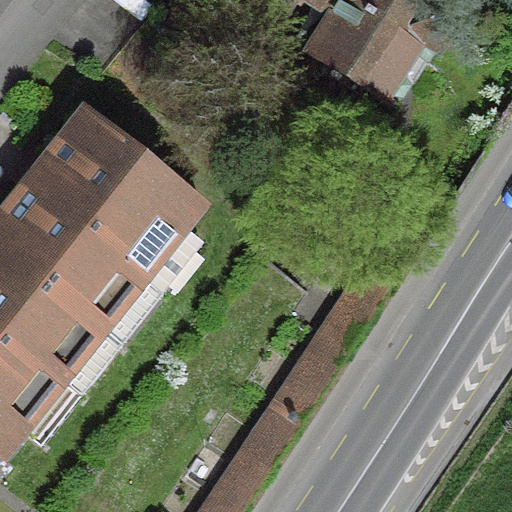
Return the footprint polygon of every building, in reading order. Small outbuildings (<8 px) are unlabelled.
[(202,38),(210,43),(233,6),(223,0),(174,0),(165,15),(168,16),(157,35),(191,56),(202,38)] [(300,0),(329,18),(305,55),(381,104),(418,46),(430,55),(451,23),(432,11),(439,0),(300,0)] [(176,231),(195,207),(82,117),(0,220),(0,257),(95,332),(116,348),(118,345),(98,329),(136,282),(155,298),(196,247),(176,231)] [(76,398),(116,348),(95,332),(0,257),(0,454),(56,383),(76,398)] [(234,511),(245,498),(385,285),(359,269),(252,432),(197,511),(234,511)]
